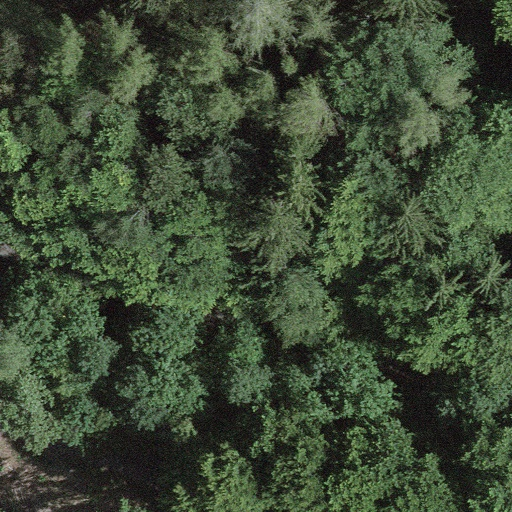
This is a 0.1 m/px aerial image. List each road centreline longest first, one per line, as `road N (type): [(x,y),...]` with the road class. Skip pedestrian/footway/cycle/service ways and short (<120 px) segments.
road 1 (track): [(511,379),(359,360),(0,257)]
road 2 (track): [(0,424),(231,511)]
